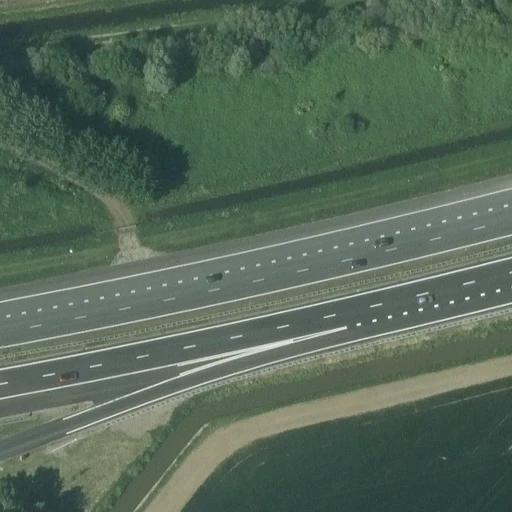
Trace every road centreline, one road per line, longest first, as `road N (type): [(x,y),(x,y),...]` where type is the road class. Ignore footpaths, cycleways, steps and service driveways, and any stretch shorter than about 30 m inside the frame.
road 1 (motorway): [(511,220),(0,333)]
road 2 (motorway): [(0,451),(338,315)]
road 3 (motorway): [(0,383),(338,315)]
road 4 (track): [(0,139),(75,176),(114,206),(140,306)]
road 5 (motorway): [(338,315),(511,273)]
